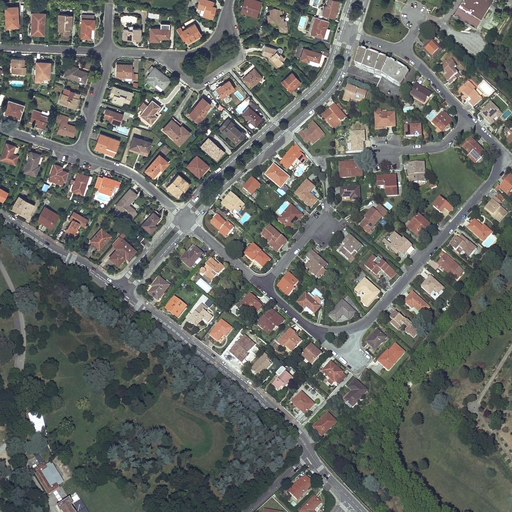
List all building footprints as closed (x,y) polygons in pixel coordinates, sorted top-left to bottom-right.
[(204,10),(202,15),(212,18),(214,13),(216,7),(211,6),(209,5),(211,1),(207,0),(199,0),(197,8),(204,10)] [(252,0),(243,0),(243,3),(241,9),(248,11),(247,14),(256,16),(260,4),(252,2),(252,0)] [(319,14),(318,17),(327,20),(329,17),(333,18),(335,13),(333,13),(334,10),(336,10),(339,1),(335,0),(327,0),(326,6),(325,5),(323,10),(322,14),(319,14)] [(462,0),(453,15),(469,24),(475,14),(482,18),(493,0),(462,0)] [(18,27),(17,6),(5,7),(6,25),(12,25),(12,27),(14,27),(18,27)] [(268,15),(266,15),(267,23),(275,22),(277,24),(278,30),(281,31),(286,31),(285,21),(282,21),(282,16),(277,17),(277,14),(282,14),(282,12),(273,10),(268,10),(268,15)] [(35,25),(34,33),(40,33),(44,34),(45,13),(33,13),(32,17),(31,17),(31,24),(35,25)] [(71,29),(72,15),(58,14),(57,20),(58,20),(57,28),(60,29),(60,31),(61,31),(63,31),(63,34),(68,34),(70,34),(70,29),(71,29)] [(469,24),(476,28),(482,18),(475,14),(469,24)] [(312,34),(322,37),(325,28),(327,20),(318,17),(316,17),(311,29),(313,30),(312,34)] [(82,19),(81,38),(85,38),(90,38),(90,28),(93,28),(94,19),(82,19)] [(180,27),(176,29),(183,41),(186,39),(187,42),(193,39),(201,34),(194,23),(185,29),(182,31),(180,27)] [(129,29),(124,29),(123,37),(127,37),(127,40),(132,40),(132,38),(135,38),(135,40),(140,41),(140,28),(132,28),(132,30),(129,30),(129,29)] [(169,29),(151,28),(150,41),(154,41),(159,41),(159,38),(169,38),(169,29)] [(432,40),(423,49),(429,55),(433,59),(442,50),(432,40)] [(481,42),(477,50),(483,53),(487,45),(481,42)] [(276,49),(264,45),(262,50),(261,54),(266,56),(270,57),(278,66),(283,62),(281,60),(284,57),(280,53),(279,55),(275,51),(276,49)] [(320,53),(303,48),(300,58),(308,61),(309,58),(318,61),(318,60),(320,53)] [(375,56),(360,51),(355,66),(362,68),(362,69),(382,75),(388,61),(375,56)] [(266,56),(276,68),(278,66),(270,57),(266,56)] [(17,58),(12,58),(12,65),(14,66),(14,73),(25,73),(26,66),(23,66),(24,59),(17,58)] [(448,74),(444,78),(447,81),(451,85),(457,79),(454,76),(458,74),(453,69),(456,67),(453,64),(454,63),(451,59),(442,68),(448,74)] [(388,61),(382,75),(401,87),(409,73),(397,66),(388,61)] [(36,64),(35,81),(41,82),(41,78),(49,79),(50,62),(44,62),(40,62),(40,64),(36,64)] [(126,64),(116,64),(115,77),(130,77),(131,78),(131,80),(135,80),(135,74),(131,73),(132,64),(126,64)] [(68,65),(64,76),(84,83),(88,73),(77,69),(77,68),(70,65),(68,65)] [(156,83),(163,88),(169,81),(162,76),(163,74),(159,71),(154,67),(151,72),(147,76),(149,78),(147,80),(154,86),(156,83)] [(247,73),(242,78),(250,88),(262,77),(253,68),(247,73)] [(300,82),(291,72),(281,82),(285,87),(288,85),(292,89),(296,86),(300,82)] [(221,85),(216,89),(221,97),(234,88),(229,80),(221,85)] [(475,88),(469,82),(460,91),(465,96),(466,96),(469,98),(467,100),(466,100),(469,103),(473,107),(482,99),(473,90),(475,88)] [(113,96),(111,100),(122,104),(123,101),(124,97),(130,99),(132,92),(112,86),(110,91),(114,92),(113,96)] [(427,92),(416,86),(410,96),(424,103),(426,99),(428,100),(431,94),(427,92)] [(66,105),(74,108),(77,98),(79,93),(74,91),(74,93),(68,91),(69,90),(69,89),(65,87),(62,95),(61,95),(59,100),(63,101),(62,102),(67,104),(66,105)] [(366,92),(348,87),(346,94),(344,101),(349,102),(350,98),(351,96),(357,99),(363,101),(366,92)] [(197,107),(190,115),(198,122),(206,113),(204,112),(210,104),(202,97),(195,105),(197,107)] [(152,100),(140,115),(150,124),(156,116),(153,113),(159,106),(152,100)] [(8,101),(4,113),(10,115),(19,119),(23,106),(8,101)] [(479,115),(490,127),(495,123),(494,122),(502,114),(491,103),(479,115)] [(194,105),(187,113),(190,115),(197,107),(195,105),(194,105)] [(331,111),(324,118),(331,126),(339,120),(340,122),(345,117),(335,105),(330,109),(331,111)] [(248,106),(242,114),(255,125),(258,122),(261,118),(248,106)] [(41,112),(33,109),(29,121),(37,124),(36,126),(44,129),(48,117),(40,115),(41,112)] [(122,114),(106,109),(103,117),(109,119),(110,118),(111,119),(110,122),(119,125),(122,114)] [(326,112),(322,116),(324,118),(331,111),(330,109),(326,112)] [(439,118),(433,124),(441,131),(452,121),(448,117),(442,111),(437,116),(439,118)] [(386,125),(386,127),(390,127),(395,127),(394,113),(381,114),(376,114),(375,114),(376,125),(386,125)] [(68,117),(59,114),(57,121),(61,122),(58,130),(65,132),(65,133),(73,136),(76,127),(66,124),(68,117)] [(171,120),(180,127),(181,126),(182,125),(172,117),(170,119),(171,120)] [(227,119),(219,128),(236,143),(239,139),(244,133),(227,119)] [(180,127),(171,120),(163,129),(166,132),(170,129),(173,131),(170,135),(174,139),(173,140),(179,145),(189,133),(181,126),(180,127)] [(339,120),(331,126),(334,129),(341,122),(340,122),(339,120)] [(302,131),(299,134),(307,143),(310,140),(311,141),(314,139),(315,140),(319,137),(320,138),(324,135),(313,122),(309,126),(311,129),(308,132),(306,130),(303,133),(302,131)] [(421,125),(405,126),(406,137),(415,136),(422,135),(421,125)] [(364,141),(364,132),(352,133),(353,151),(363,150),(363,146),(363,141),(364,141)] [(119,140),(99,133),(94,148),(104,152),(105,150),(114,153),(119,140)] [(150,142),(133,137),(129,147),(136,150),(139,150),(139,149),(147,152),(150,142)] [(210,139),(203,147),(215,158),(222,150),(210,139)] [(482,150),(471,140),(465,146),(471,153),(470,155),(469,155),(476,163),(485,154),(482,150)] [(6,143),(0,159),(14,164),(18,155),(12,154),(14,146),(10,144),(6,143)] [(465,146),(463,148),(470,155),(471,153),(465,146)] [(289,154),(280,164),(287,170),(290,166),(295,170),(301,163),(303,165),(306,161),(303,159),(304,157),(297,151),(294,149),(293,148),(288,153),(289,154)] [(222,150),(215,158),(217,159),(220,156),(224,152),(222,150)] [(31,151),(24,172),(35,175),(38,166),(36,165),(40,154),(34,152),(31,151)] [(159,154),(145,170),(149,174),(152,177),(160,168),(162,170),(168,162),(159,154)] [(196,155),(186,165),(197,175),(203,168),(204,170),(206,168),(208,165),(196,155)] [(469,155),(468,156),(475,164),(476,163),(469,155)] [(349,163),(340,164),(341,178),(353,177),(353,174),(355,174),(355,176),(362,176),(361,168),(361,163),(355,163),(355,166),(349,166),(349,163)] [(425,182),(424,163),(417,163),(410,164),(410,175),(413,175),(414,183),(425,182)] [(54,164),(49,180),(62,185),(63,181),(64,181),(67,175),(60,172),(61,169),(62,167),(59,166),(54,164)] [(289,178),(274,165),(270,170),(267,173),(276,180),(274,183),(281,189),(289,178)] [(78,173),(71,191),(82,195),(84,189),(88,190),(92,177),(87,176),(78,173)] [(267,173),(265,176),(274,183),(276,180),(267,173)] [(189,184),(178,174),(166,187),(176,196),(182,189),(183,190),(185,189),(189,184)] [(99,187),(98,191),(111,195),(114,185),(118,187),(120,181),(111,178),(111,180),(106,178),(107,177),(103,175),(102,178),(98,176),(95,186),(99,187)] [(386,185),(386,196),(397,195),(396,176),(392,176),(389,176),(389,178),(384,178),(384,177),(377,177),(378,186),(386,185)] [(505,182),(500,188),(507,195),(511,189),(511,177),(511,176),(505,182)] [(247,184),(243,188),(251,195),(260,185),(252,179),(247,184)] [(307,181),(295,194),(310,207),(312,205),(317,200),(309,193),(314,188),(307,181)] [(359,187),(340,189),(341,197),(350,197),(351,200),(359,199),(359,187)] [(129,189),(115,205),(129,217),(135,210),(130,206),(129,207),(127,205),(136,194),(133,192),(129,189)] [(244,205),(231,194),(226,199),(222,204),(231,213),(234,210),(236,207),(239,209),(240,210),(244,205)] [(19,213),(27,217),(34,205),(18,196),(13,205),(18,208),(19,206),(22,208),(19,213)] [(501,203),(495,197),(489,204),(486,208),(493,214),(492,215),(499,221),(506,213),(498,206),(501,203)] [(440,198),(433,206),(441,213),(445,209),(450,213),(451,211),(453,209),(440,198)] [(302,216),(291,206),(279,220),(288,229),(294,221),(297,223),(302,216)] [(52,211),(45,207),(38,217),(45,221),(44,224),(51,228),(58,217),(50,213),(52,211)] [(366,219),(360,226),(368,232),(382,217),(372,208),(364,216),(366,219)] [(135,210),(129,217),(131,219),(137,212),(135,210)] [(152,212),(141,225),(150,232),(154,228),(155,226),(153,224),(159,218),(156,215),(158,213),(155,210),(153,213),(152,212)] [(71,220),(66,228),(74,233),(80,224),(81,222),(84,224),(87,219),(73,211),(70,217),(72,218),(71,220)] [(226,223),(217,215),(214,218),(211,223),(219,231),(221,229),(227,235),(234,228),(227,222),(226,223)] [(413,223),(408,228),(419,238),(423,234),(422,234),(424,232),(430,225),(419,215),(412,222),(413,223)] [(294,221),(288,229),(290,230),(297,223),(294,221)] [(471,225),(468,228),(483,241),(491,232),(484,226),(482,227),(475,221),(471,225)] [(285,240),(270,227),(263,234),(270,240),(272,242),(270,245),(269,246),(276,252),(282,245),(285,240)] [(110,236),(101,228),(89,240),(93,244),(94,243),(99,247),(110,236)] [(219,232),(225,238),(227,235),(221,229),(219,231),(219,232)] [(402,240),(394,233),(389,238),(393,242),(390,246),(389,248),(395,253),(397,250),(398,251),(402,255),(406,250),(410,245),(403,238),(402,240)] [(346,247),(340,253),(348,260),(355,251),(355,252),(361,245),(350,236),(347,240),(346,239),(344,242),(342,244),(344,245),(346,247)] [(462,249),(470,256),(476,249),(462,236),(459,239),(458,238),(457,237),(454,240),(455,242),(452,245),(451,247),(455,251),(459,247),(462,249)] [(117,249),(110,257),(114,261),(117,264),(125,256),(127,258),(134,250),(122,239),(115,247),(117,249)] [(196,248),(193,246),(187,253),(189,255),(196,248)] [(270,260),(253,246),(245,255),(249,258),(253,261),(254,260),(263,267),(270,260)] [(185,255),(181,260),(190,268),(195,263),(198,258),(202,254),(196,248),(189,255),(187,253),(185,255)] [(308,263),(305,267),(315,277),(322,268),(326,264),(321,259),(316,255),(314,253),(312,251),(306,258),(310,261),(311,262),(310,264),(308,263)] [(355,251),(348,260),(349,261),(356,252),(355,252),(355,251)] [(373,255),(364,265),(376,276),(381,270),(391,279),(393,277),(396,273),(382,261),(377,266),(373,263),(377,259),(373,255)] [(459,267),(445,255),(442,258),(437,263),(440,266),(445,270),(451,275),(452,275),(455,277),(460,272),(457,268),(459,267)] [(218,276),(224,268),(222,266),(220,264),(219,266),(211,259),(206,265),(207,266),(204,269),(202,269),(201,270),(201,271),(200,272),(200,273),(200,274),(201,275),(202,275),(203,275),(204,275),(205,274),(208,278),(210,276),(213,279),(217,275),(218,276)] [(284,279),(277,286),(284,293),(288,296),(294,289),(293,288),(298,282),(290,275),(285,279),(284,279)] [(443,288),(430,277),(425,283),(422,287),(430,295),(434,290),(438,294),(443,288)] [(154,298),(158,301),(169,286),(159,279),(152,287),(154,288),(149,294),(154,298)] [(367,297),(361,303),(366,307),(373,300),(375,297),(374,296),(375,294),(377,296),(380,293),(365,279),(355,290),(358,294),(360,291),(367,297)] [(429,307),(412,293),(408,298),(404,302),(412,309),(413,307),(422,314),(429,307)] [(319,306),(305,294),(297,303),(304,309),(307,307),(310,310),(314,313),(319,306)] [(203,295),(200,300),(210,307),(213,303),(203,295)] [(249,296),(241,305),(253,316),(261,307),(257,303),(259,302),(257,300),(254,298),(253,300),(249,296)] [(174,298),(166,309),(172,314),(174,313),(178,316),(186,307),(174,298)] [(342,301),(329,315),(336,322),(343,315),(348,320),(355,312),(342,301)] [(201,305),(188,320),(193,324),(197,327),(202,320),(207,323),(212,317),(204,311),(206,309),(201,305)] [(402,317),(396,312),(392,316),(390,318),(393,320),(390,323),(397,330),(403,323),(408,328),(405,330),(405,332),(408,335),(409,334),(413,338),(418,332),(410,325),(411,324),(407,320),(407,321),(404,318),(404,319),(402,321),(400,319),(402,317)] [(272,316),(269,313),(258,325),(262,329),(265,326),(271,332),(276,327),(277,328),(283,321),(277,315),(273,319),(271,317),(272,316)] [(231,328),(221,321),(210,336),(215,339),(218,341),(223,335),(225,336),(231,328)] [(265,326),(262,329),(269,334),(271,332),(265,326)] [(290,330),(278,343),(283,347),(284,346),(291,352),(301,341),(294,335),(295,334),(290,330)] [(375,334),(366,343),(375,350),(385,339),(382,336),(383,335),(377,331),(375,334)] [(255,345),(245,336),(230,353),(234,357),(236,356),(242,362),(247,357),(245,355),(247,353),(255,345)] [(311,345),(302,354),(313,364),(321,354),(317,350),(311,345)] [(384,354),(378,361),(388,370),(404,353),(395,345),(389,352),(386,355),(384,354)] [(265,354),(250,370),(255,374),(257,376),(263,369),(264,370),(270,364),(268,362),(270,359),(265,354)] [(338,368),(330,362),(322,371),(334,382),(335,382),(338,385),(346,376),(342,373),(343,372),(338,368)] [(292,378),(285,371),(272,385),(276,388),(278,390),(284,384),(285,386),(292,378)] [(352,392),(345,400),(352,407),(367,391),(355,381),(348,388),(352,392)] [(314,404),(301,393),(292,403),(297,408),(299,409),(300,408),(306,413),(314,404)] [(33,438),(46,436),(42,411),(29,414),(33,438)] [(328,414),(313,428),(318,433),(321,436),(336,423),(328,414)] [(46,468),(44,463),(33,469),(49,494),(59,488),(56,483),(50,487),(41,472),(46,468)] [(297,500),(313,484),(310,480),(306,477),(303,480),(297,486),(296,484),(289,492),(297,500)] [(313,511),(321,503),(315,496),(301,511),(313,511)] [(73,505),(69,498),(56,507),(59,511),(60,511),(62,511),(61,511),(73,511),(70,506),(73,505)]
